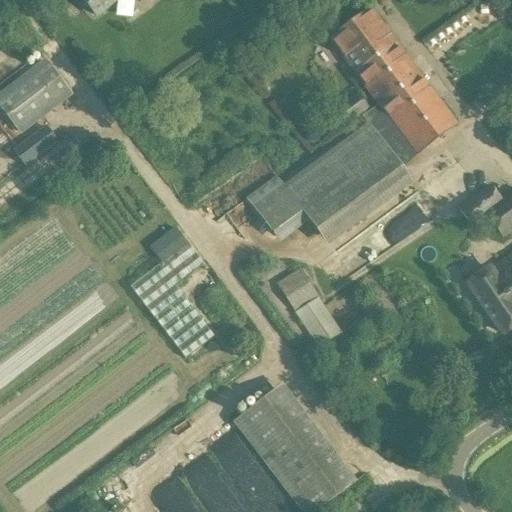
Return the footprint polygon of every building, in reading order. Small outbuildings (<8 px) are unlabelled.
[(143,0),(83,0),(96,15),(114,0),(140,0),(142,2),(143,0)] [(505,6),(495,13),(500,21),(510,13),(505,6)] [(318,236),(404,173),(402,169),(416,155),(456,126),(371,11),(331,41),(379,105),(362,117),(368,125),(282,187),(275,178),(246,199),(279,244),(308,222),(318,236)] [(0,109),(20,136),(72,96),(44,60),(0,93),(0,109)] [(342,130),(369,110),(357,94),(330,114),(342,130)] [(511,195),(502,203),(489,186),(459,208),(475,231),(490,220),(502,238),(511,230),(511,195)] [(177,229),(151,249),(162,263),(188,243),(177,229)] [(186,359),(214,337),(175,286),(204,264),(188,243),(131,287),(186,359)] [(511,255),(491,271),(490,269),(468,285),(502,334),(511,327),(511,255)] [(294,313),(318,298),(300,271),(277,286),(294,313)] [(300,511),(316,511),(345,490),(272,394),(233,423),(300,511)]
